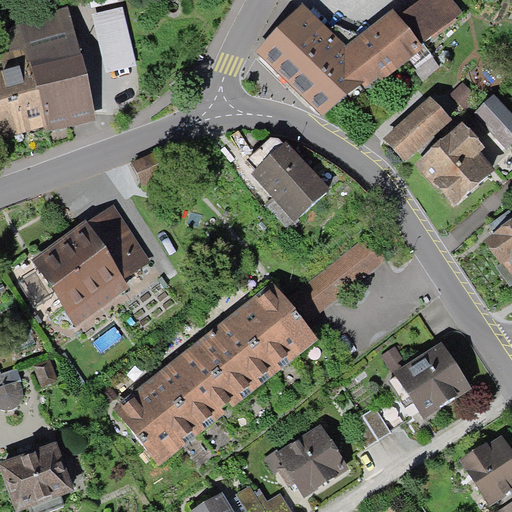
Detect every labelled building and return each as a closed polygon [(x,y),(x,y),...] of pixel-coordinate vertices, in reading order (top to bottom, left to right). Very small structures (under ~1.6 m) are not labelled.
[(393,11),(360,37),(335,27),(329,34),(303,7),(255,54),(322,123),(346,99),(348,102),(379,78),(382,82),(411,60),(417,69),(433,56),(425,45),(464,15),(451,0),(421,0),(398,18),(393,11)] [(120,9),(91,17),(107,75),(136,67),(120,9)] [(0,137),(94,115),(70,15),(5,31),(11,57),(0,59),(0,137)] [(465,83),(450,95),(463,110),(478,98),(465,83)] [(421,150),(433,140),(453,123),(431,98),(384,139),(406,164),(421,150)] [(511,116),(497,100),(477,117),(506,149),(511,143),(511,116)] [(433,140),(421,150),(427,157),(416,168),(432,186),(434,185),(454,208),(494,172),(481,158),(487,153),(462,126),(439,146),(433,140)] [(278,141),(271,139),(246,162),(256,172),(251,177),(275,202),(269,208),(289,230),(330,192),(287,145),(284,147),(278,141)] [(156,152),(133,162),(142,187),(166,177),(156,152)] [(153,262),(110,204),(31,262),(79,329),(134,289),(127,280),(153,262)] [(511,223),(484,244),(510,286),(511,284),(511,223)] [(365,236),(292,299),(311,321),(384,258),(365,236)] [(272,285),(112,409),(157,468),(318,343),(272,285)] [(472,390),(442,346),(394,378),(424,422),(472,390)] [(49,361),(33,366),(40,386),(55,381),(49,361)] [(22,381),(17,369),(0,375),(0,409),(0,410),(6,412),(13,411),(19,407),(22,402),(23,395),(22,389),(20,382),(22,381)] [(375,410),(351,425),(366,449),(390,433),(375,410)] [(274,452),(260,461),(272,480),(285,472),(305,502),(352,471),(323,428),(278,459),(274,452)] [(511,449),(504,436),(463,460),(488,503),(511,489),(511,449)] [(60,449),(0,470),(0,471),(14,511),(19,511),(28,509),(29,511),(50,511),(60,509),(57,501),(76,494),(60,449)] [(234,511),(225,496),(196,511),(234,511)]
